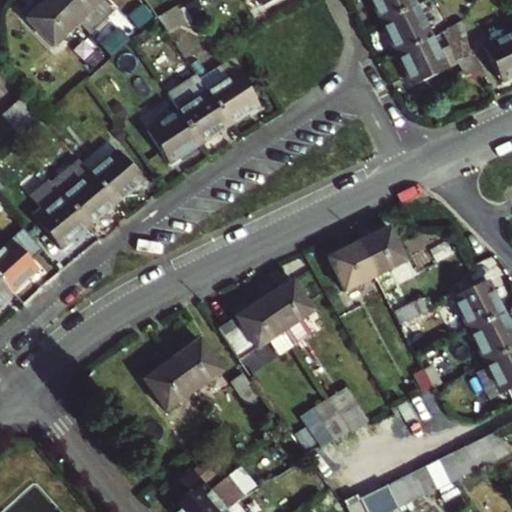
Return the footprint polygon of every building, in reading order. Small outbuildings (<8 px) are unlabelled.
[(79,25),(54,0),(48,0),(28,20),(55,48),(79,25)] [(103,0),(54,0),(79,25),(104,0),(103,0)] [(371,0),(383,23),(420,6),(417,0),(371,0)] [(435,39),(420,6),(383,23),(398,57),(435,39)] [(472,63),(467,24),(451,32),(458,47),(454,49),(464,67),(472,63)] [(502,83),(511,78),(511,34),(486,48),(502,83)] [(435,39),(398,57),(413,87),(450,70),(435,39)] [(225,67),(201,82),(209,93),(232,77),(225,67)] [(232,77),(209,93),(232,126),(261,107),(239,73),(232,77)] [(201,82),(197,76),(192,80),(202,97),(209,93),(201,82)] [(168,95),(179,113),(202,145),(232,126),(209,93),(202,97),(192,80),(168,95)] [(22,96),(13,104),(29,125),(39,117),(22,96)] [(29,125),(13,104),(1,114),(18,134),(29,125)] [(150,132),(171,165),(202,145),(179,113),(150,132)] [(119,153),(92,175),(117,205),(120,203),(144,183),(119,153)] [(92,175),(65,197),(91,227),(117,205),(92,175)] [(45,214),(36,221),(26,230),(45,252),(55,243),(62,251),(91,227),(65,197),(53,182),(32,199),(45,214)] [(361,242),(379,277),(409,261),(392,227),(361,242)] [(16,292),(41,269),(15,240),(0,253),(0,279),(13,294),(16,292)] [(379,277),(361,242),(331,257),(357,308),(387,292),(379,277)] [(469,332),(506,314),(484,270),(459,282),(457,284),(463,295),(453,300),(469,332)] [(0,305),(13,294),(0,279),(0,305)] [(293,280),(266,298),(288,329),(298,346),(317,334),(307,319),(316,312),(293,280)] [(275,340),(286,355),(298,346),(288,329),(266,298),(238,317),(260,350),(275,340)] [(485,363),(511,349),(511,325),(506,314),(469,332),(485,363)] [(200,339),(173,359),(195,391),(222,371),(200,339)] [(511,349),(485,363),(501,395),(510,390),(511,394),(511,349)] [(169,411),(195,391),(173,359),(146,380),(169,411)] [(491,400),(501,395),(485,363),(475,368),(491,400)] [(433,367),(424,372),(432,390),(442,385),(433,367)] [(432,390),(424,372),(414,376),(423,394),(432,390)] [(245,374),(232,382),(247,404),(259,396),(245,374)] [(347,390),(331,400),(353,435),(370,428),(347,390)] [(466,391),(442,403),(450,418),(474,407),(466,391)] [(331,400),(314,411),(335,444),(353,435),(331,400)] [(498,431),(466,448),(479,470),(489,465),(509,456),(498,431)] [(466,448),(453,454),(465,477),(479,470),(466,448)] [(453,454),(441,461),(453,483),(456,481),(465,477),(453,454)] [(453,483),(441,461),(428,467),(440,489),(453,483)] [(440,489),(428,467),(416,474),(428,495),(440,489)] [(174,511),(226,511),(194,471),(168,491),(179,504),(172,509),(174,511)] [(416,474),(402,481),(414,502),(428,495),(416,474)] [(414,502),(402,481),(389,487),(401,508),(407,505),(414,502)] [(389,487),(375,495),(384,511),(392,511),(401,508),(389,487)] [(384,511),(375,495),(362,502),(367,511),(384,511)] [(367,511),(362,502),(349,508),(350,511),(367,511)]
